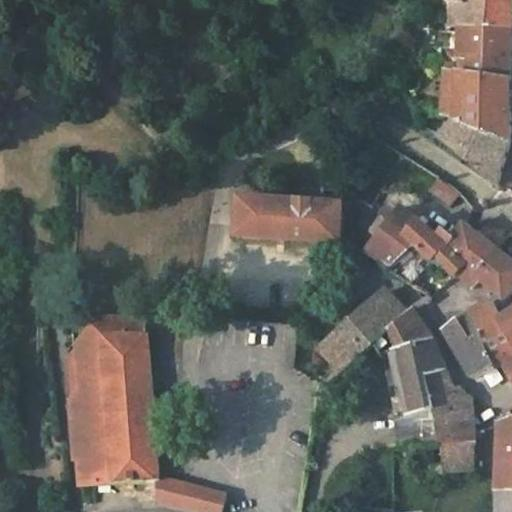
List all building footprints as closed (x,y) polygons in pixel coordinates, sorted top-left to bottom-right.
[(511,0),(467,2),(467,6),(465,27),(464,34),(511,31),(511,0)] [(453,26),(457,26),(465,27),(467,6),(455,5),(453,26)] [(511,31),(464,34),(461,74),(511,80),(511,31)] [(511,80),(461,74),(456,74),(457,61),(450,61),(445,119),(461,123),(511,145),(511,80)] [(511,145),(461,123),(444,140),(502,186),(508,164),(511,147),(511,145)] [(451,208),(461,195),(440,180),(431,192),(451,208)] [(344,206),(342,206),(240,198),(238,238),(341,245),(342,231),(344,206)] [(402,209),(365,259),(414,289),(442,260),(457,278),(459,276),(467,267),(447,248),(455,239),(446,232),(440,239),(402,209)] [(466,225),(455,239),(447,248),(467,267),(478,277),(500,251),(487,241),(466,225)] [(352,237),(342,231),(341,245),(350,250),(352,237)] [(511,260),(500,251),(478,277),(467,267),(459,276),(473,292),(489,295),(493,291),(505,302),(511,294),(511,260)] [(395,306),(394,309),(381,294),(321,348),(344,372),(374,346),(382,356),(399,350),(435,341),(413,311),(404,318),(401,315),(404,314),(405,312),(405,309),(404,306),(401,304),(397,305),(395,306)] [(480,334),(501,320),(494,305),(480,306),(467,315),(480,334)] [(511,312),(501,320),(511,338),(511,312)] [(469,341),(480,334),(467,315),(456,322),(469,341)] [(160,317),(160,331),(184,332),(184,317),(160,317)] [(76,385),(84,488),(160,483),(149,336),(146,336),(145,320),(104,320),(70,359),(73,385),(76,385)] [(511,358),(511,338),(501,320),(480,334),(494,368),(499,366),(511,358)] [(474,379),(485,374),(494,368),(480,334),(469,341),(456,322),(443,331),(474,379)] [(473,408),(473,402),(437,410),(429,377),(447,374),(435,341),(399,350),(411,416),(396,419),(401,450),(432,447),(442,446),(436,416),(473,408)] [(437,410),(473,402),(473,399),(470,399),(460,389),(456,389),(447,374),(429,377),(437,410)] [(474,420),(473,408),(436,416),(442,446),(476,443),(474,420)] [(511,511),(511,419),(502,423),(500,481),(499,511),(511,511)] [(434,476),(436,476),(476,471),(476,443),(442,446),(432,447),(434,470),(434,476)] [(434,476),(434,470),(423,471),(424,483),(436,482),(436,476),(434,476)] [(165,504),(200,511),(223,511),(227,497),(169,482),(165,504)]
